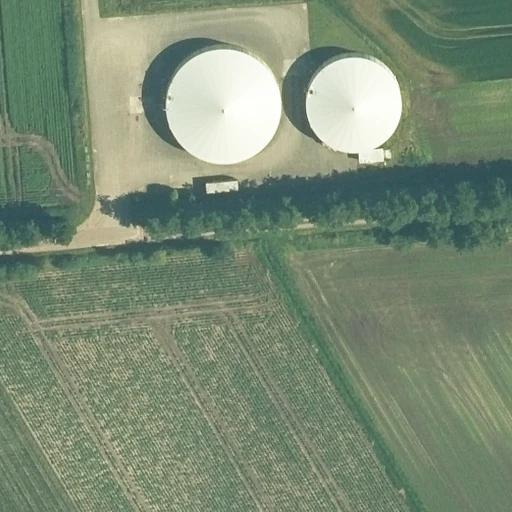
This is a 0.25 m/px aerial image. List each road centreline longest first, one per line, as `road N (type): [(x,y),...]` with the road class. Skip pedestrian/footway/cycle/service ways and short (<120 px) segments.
road 1 (track): [(511,208),(0,248)]
road 2 (unknown): [(101,240),(92,0)]
